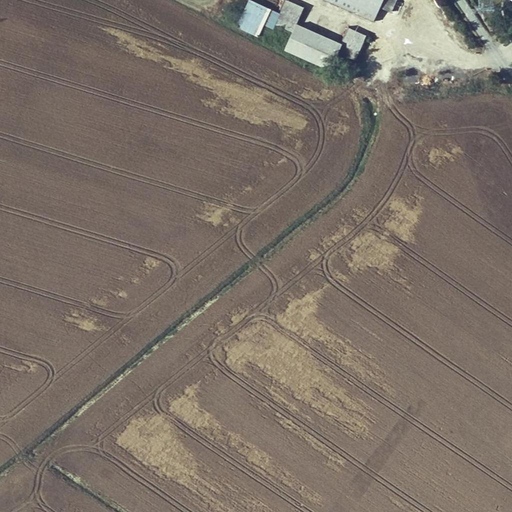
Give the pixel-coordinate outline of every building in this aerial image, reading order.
[(386,0),(316,0),(372,26),(378,14),(390,19),(397,5),(386,0)] [(271,13),(249,3),(236,31),(258,41),(271,13)] [(295,28),(303,12),(286,3),(275,26),(292,35),(295,28)] [(295,28),(292,35),(284,53),(329,73),(340,49),(295,28)] [(353,64),(365,39),(349,32),(338,57),(353,64)]
